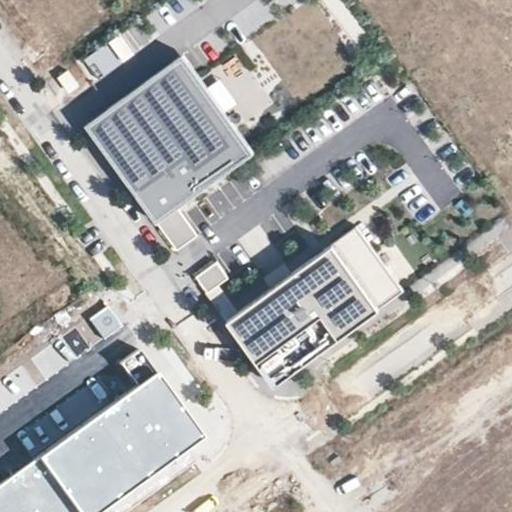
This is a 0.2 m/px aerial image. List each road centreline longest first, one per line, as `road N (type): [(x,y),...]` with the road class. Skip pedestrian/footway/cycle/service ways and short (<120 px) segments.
road 1 (residential): [(276,443),(0,59)]
road 2 (unknown): [(181,511),(511,272)]
